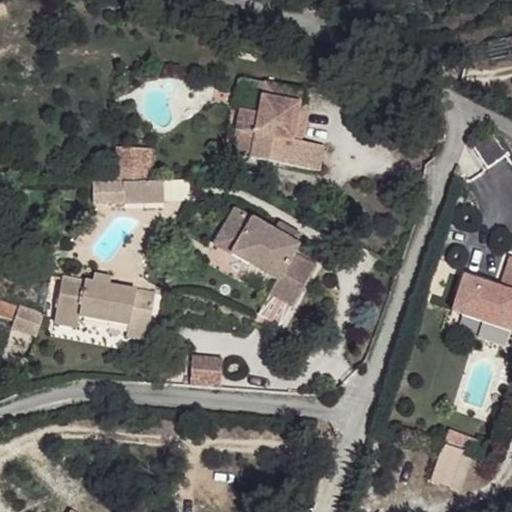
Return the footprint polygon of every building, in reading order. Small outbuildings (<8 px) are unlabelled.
[(511,38),(487,45),(491,63),(511,57),(511,38)] [(259,111),(241,106),(237,129),(247,130),(241,154),(319,169),(324,145),(301,141),(291,138),(298,98),(300,88),(265,82),(259,111)] [(309,99),(298,98),(291,138),(301,141),(309,99)] [(247,130),(237,129),(232,153),(241,154),(247,130)] [(148,172),(148,148),(113,147),(113,171),(148,172)] [(163,180),(123,182),(123,202),(163,201),(163,180)] [(273,231),(235,208),(215,242),(276,279),(270,291),(291,304),(312,266),(292,253),(297,245),(293,242),(273,231)] [(298,233),(279,222),(273,231),(293,242),(298,233)] [(511,258),(506,257),(499,285),(461,275),(450,317),(511,333),(511,258)] [(94,274),(93,283),(110,285),(111,277),(94,274)] [(93,283),(62,277),(54,322),(77,327),(79,321),(129,332),(132,319),(151,323),(155,294),(110,285),(93,283)] [(291,304),(270,291),(251,321),(272,334),(291,304)] [(129,332),(128,336),(148,338),(151,323),(132,319),(129,332)] [(191,386),(221,386),(222,357),(191,357),(191,386)] [(459,491),(477,440),(447,429),(428,481),(459,491)]
